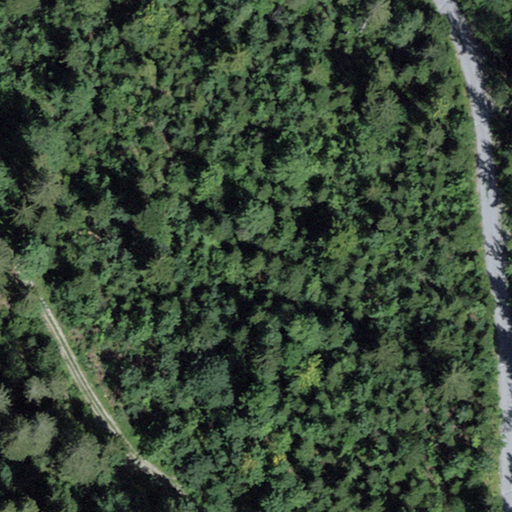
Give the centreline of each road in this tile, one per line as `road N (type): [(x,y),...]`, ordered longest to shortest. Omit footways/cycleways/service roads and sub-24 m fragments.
road 1 (track): [(443,0),(474,81),(483,139),(505,340),(508,511)]
road 2 (track): [(0,248),(132,461),(191,511)]
